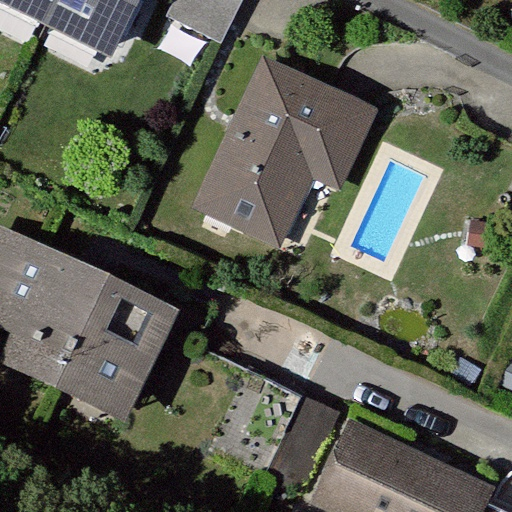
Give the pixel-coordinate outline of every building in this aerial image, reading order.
[(127,0),(0,0),(0,19),(92,67),(127,0)] [(178,0),(173,12),(227,35),(242,0),(178,0)] [(378,110),(249,59),(187,217),(274,251),(304,175),(346,191),(378,110)] [(161,322),(0,244),(0,381),(108,433),(161,322)] [(480,511),(489,495),(334,426),(298,505),(313,511),(480,511)]
